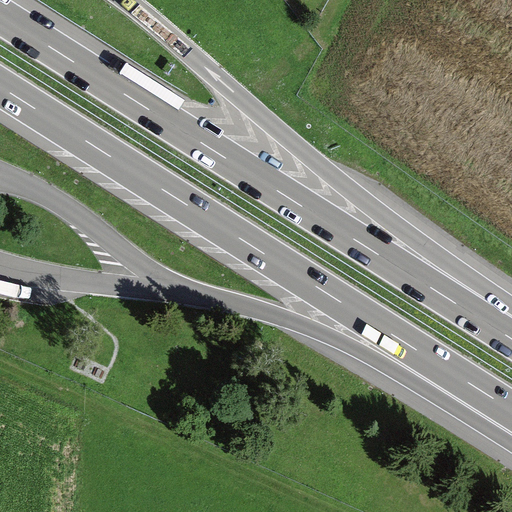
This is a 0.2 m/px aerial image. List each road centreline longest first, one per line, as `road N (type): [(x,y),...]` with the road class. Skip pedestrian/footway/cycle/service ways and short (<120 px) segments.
road 1 (motorway): [(511,338),(0,14)]
road 2 (motorway): [(0,87),(471,385)]
road 3 (motorway): [(511,316),(124,0)]
road 4 (track): [(341,511),(0,362)]
road 5 (motorway): [(176,292),(275,315),(471,385)]
